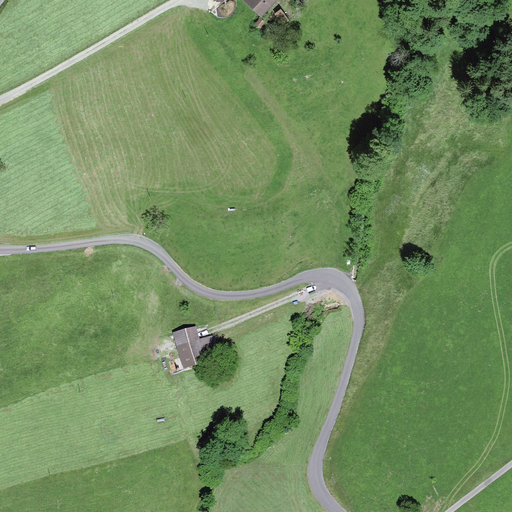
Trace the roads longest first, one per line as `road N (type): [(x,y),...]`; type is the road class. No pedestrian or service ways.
road 1 (residential): [(337,511),(315,483),(314,467),(359,317),(346,284),(318,277),(259,294),(212,296),(163,253),(133,239),(0,248)]
road 2 (track): [(206,334),(333,277)]
